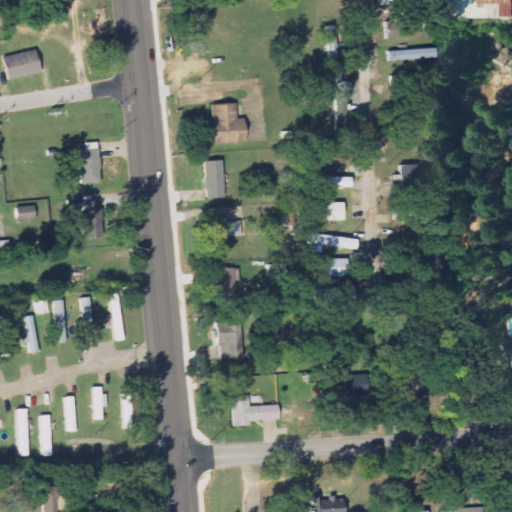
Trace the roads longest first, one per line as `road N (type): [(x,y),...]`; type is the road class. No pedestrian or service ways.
road 1 (secondary): [(181,511),(130,0)]
road 2 (tertiary): [(511,434),(176,459)]
road 3 (residential): [(139,85),(0,105)]
